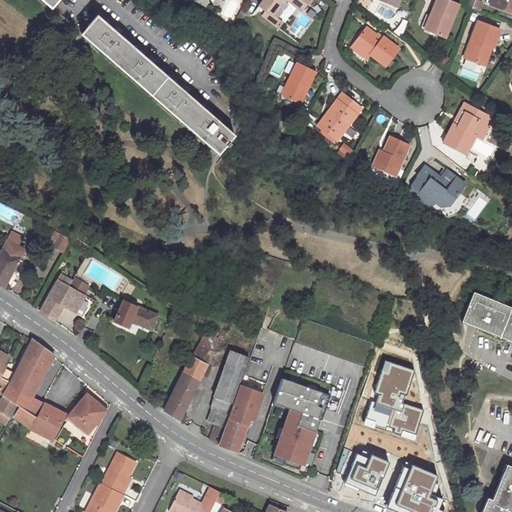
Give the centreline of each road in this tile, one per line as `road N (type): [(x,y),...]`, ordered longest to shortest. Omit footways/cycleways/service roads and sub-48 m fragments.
road 1 (unknown): [(334,505),(372,373),(315,353)]
road 2 (tertiary): [(182,438),(351,511)]
road 3 (residential): [(105,0),(236,112)]
road 4 (tertiary): [(0,298),(126,398)]
road 5 (residential): [(340,5),(330,61),(380,98),(409,98)]
road 6 (residential): [(62,511),(126,398)]
